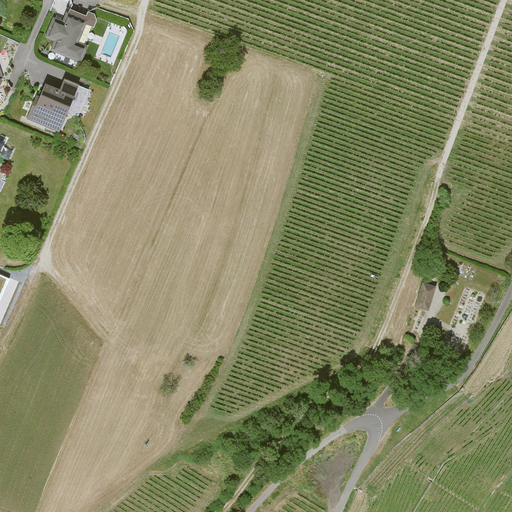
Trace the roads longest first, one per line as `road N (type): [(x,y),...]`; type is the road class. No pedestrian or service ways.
road 1 (track): [(504,0),(379,350),(300,419),(220,511)]
road 2 (track): [(148,0),(45,239)]
road 3 (unclassified): [(511,292),(468,370),(380,416)]
road 4 (unclassified): [(248,511),(279,477),(353,421),(380,416)]
